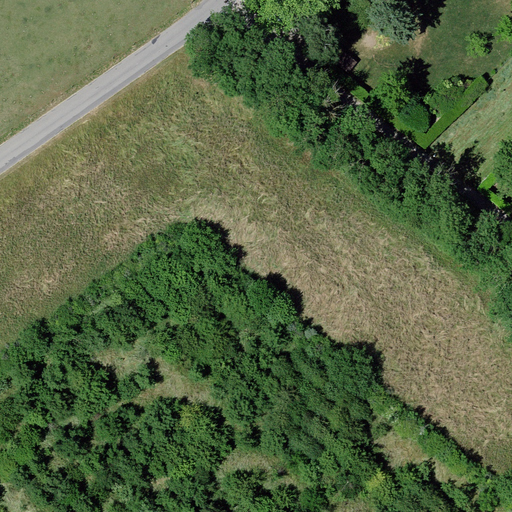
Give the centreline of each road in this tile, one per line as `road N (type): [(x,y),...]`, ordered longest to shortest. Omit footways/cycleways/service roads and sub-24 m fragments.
road 1 (track): [(221,2),(511,226)]
road 2 (unclassified): [(223,0),(0,157)]
